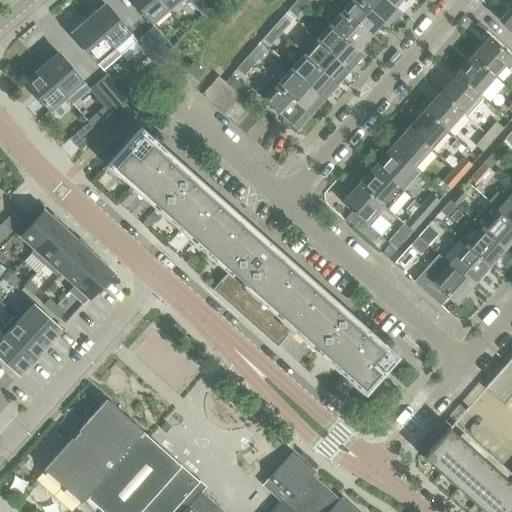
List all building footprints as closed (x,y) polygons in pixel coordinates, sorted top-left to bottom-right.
[(132,0),(151,22),(168,9),(160,0),(132,0)] [(178,0),(160,0),(168,9),(178,0)] [(188,0),(202,15),(211,5),(206,0),(188,0)] [(296,0),(289,9),(296,16),(306,5),(301,0),(296,0)] [(376,32),(374,30),(383,21),(383,20),(360,0),(350,0),(341,10),(372,37),(376,32)] [(396,5),(389,0),(360,0),(383,20),(383,21),(384,22),(388,18),(386,16),(395,6),(396,5)] [(389,0),(396,5),(395,6),(402,12),(412,0),(389,0)] [(136,40),(131,33),(105,3),(88,18),(120,54),(136,40)] [(511,4),(511,5),(510,4),(506,9),(507,10),(499,20),(511,31),(511,4)] [(356,50),(358,52),(362,47),(360,46),(369,36),(371,38),(372,37),(341,10),(328,24),(357,50),(356,50)] [(291,23),(283,16),(273,27),(280,34),(291,23)] [(103,69),(120,54),(88,18),(72,32),(103,69)] [(343,65),(345,67),(349,62),(347,60),(356,50),(357,50),(328,24),(315,39),(344,64),(343,65)] [(173,47),(155,25),(146,33),(165,56),(173,47)] [(262,39),(270,46),(280,34),(273,27),(262,39)] [(136,41),(157,65),(165,56),(146,33),(136,41)] [(511,65),(511,57),(488,37),(472,55),(496,77),(505,66),(508,69),(511,65)] [(330,79),(332,81),(338,86),(343,81),(351,72),(343,65),(315,39),(302,54),(331,79),(330,79)] [(264,52),(257,45),(247,57),(254,63),(264,52)] [(89,89),(83,82),(57,52),(41,66),(67,96),(73,103),(89,89)] [(317,94),(319,96),(323,91),(322,89),(330,79),(331,79),(302,54),(289,68),(318,94),(317,94)] [(501,82),(496,77),(472,55),(455,74),(479,95),(485,100),(501,82)] [(236,69),(243,75),(254,63),(247,57),(236,69)] [(197,79),(203,72),(193,62),(186,70),(197,79)] [(24,81),(50,110),(67,96),(41,66),(24,81)] [(289,68),(276,83),(305,108),(317,94),(318,94),(289,68)] [(128,98),(107,73),(98,81),(120,107),(128,98)] [(455,74),(439,92),(463,113),(479,95),(455,74)] [(230,75),(225,81),(228,84),(235,90),(240,84),(230,75)] [(219,76),(201,95),(210,103),(228,84),(225,81),(219,76)] [(276,83),(270,77),(256,92),(298,130),(311,115),(305,109),(305,108),(276,83)] [(103,106),(112,116),(120,107),(98,81),(89,89),(103,106)] [(210,103),(219,111),(236,92),(235,90),(228,84),(210,103)] [(219,111),(228,119),(245,99),(236,92),(219,111)] [(439,92),(423,110),(447,131),(463,113),(439,92)] [(228,119),(237,127),(254,107),(245,99),(228,119)] [(103,106),(87,119),(89,122),(98,132),(109,119),(112,116),(103,106)] [(237,127),(246,134),(263,115),(254,107),(237,127)] [(423,110),(407,128),(431,150),(447,131),(423,110)] [(255,142),(272,123),(263,115),(246,134),(255,142)] [(504,128),(496,121),(485,133),(493,140),(504,128)] [(98,132),(89,122),(70,138),(81,151),(98,132)] [(365,393),(393,361),(399,355),(141,126),(107,164),(230,274),(234,270),(246,281),(242,285),(365,393)] [(407,128),(390,146),(414,168),(431,150),(407,128)] [(475,145),(483,151),(493,140),(485,133),(475,145)] [(390,146),(374,164),(398,186),(414,168),(390,146)] [(500,158),(492,152),(482,163),(490,170),(500,158)] [(472,166),(464,158),(453,170),(461,177),(472,166)] [(469,177),(477,184),(480,181),(490,170),(482,163),(469,177)] [(358,183),(385,207),(388,209),(404,191),(398,186),(374,164),(358,183)] [(443,182),(451,189),(461,177),(453,170),(443,182)] [(490,170),(480,181),(484,185),(494,173),(490,170)] [(366,222),(370,225),(385,207),(358,183),(341,201),(351,210),(365,223),(366,222)] [(497,192),(489,201),(511,222),(511,189),(509,187),(502,196),(497,192)] [(467,194),(460,189),(450,200),(457,206),(467,194)] [(437,201),(429,194),(419,205),(428,212),(437,201)] [(439,212),(446,218),(457,206),(450,200),(439,212)] [(511,222),(489,201),(473,220),(481,227),(505,248),(511,240),(511,222)] [(419,205),(404,223),(412,231),(428,212),(419,205)] [(44,209),(19,236),(33,249),(34,250),(59,222),(44,209)] [(14,210),(0,224),(0,242),(24,219),(14,210)] [(351,210),(343,219),(372,244),(380,235),(381,234),(370,225),(366,222),(365,223),(351,210)] [(150,215),(142,224),(147,229),(155,220),(150,215)] [(33,249),(31,252),(45,265),(72,235),(59,222),(34,250),(33,249)] [(388,243),(396,250),(412,231),(404,223),(387,242),(388,243)] [(438,234),(428,225),(418,236),(428,245),(438,234)] [(481,227),(465,245),(489,267),(505,248),(481,227)] [(72,235),(45,265),(58,277),(60,274),(86,247),(72,235)] [(174,236),(169,242),(174,248),(180,241),(174,236)] [(401,255),(411,264),(428,245),(418,236),(401,255)] [(388,243),(381,252),(388,258),(396,250),(388,243)] [(465,245),(448,263),(472,285),(489,267),(465,245)] [(86,247),(60,274),(74,286),(99,259),(86,247)] [(8,259),(0,251),(0,262),(3,265),(8,259)] [(439,255),(414,282),(439,304),(447,295),(456,303),(472,285),(448,263),(439,255)] [(99,259),(74,286),(89,300),(107,280),(108,279),(113,273),(114,273),(99,259)] [(12,273),(6,279),(15,287),(20,281),(12,273)] [(29,280),(24,286),(33,294),(38,288),(29,280)] [(48,298),(43,304),(52,312),(57,306),(48,298)] [(32,303),(18,318),(45,343),(59,328),(32,303)] [(60,309),(55,314),(64,322),(69,317),(60,309)] [(18,318),(5,333),(32,358),(45,343),(18,318)] [(5,333),(0,338),(0,357),(18,373),(32,358),(5,333)] [(511,356),(484,388),(485,389),(485,388),(503,404),(511,394),(511,356)] [(389,385),(382,379),(371,391),(378,398),(389,385)] [(292,451),(282,462),(262,484),(279,500),(267,511),(225,511),(196,485),(200,481),(107,397),(43,467),(82,502),(87,496),(104,511),(360,511),(341,495),(339,498),(312,474),(314,471),(292,451)] [(511,511),(511,484),(448,427),(422,456),(483,511),(511,511)]
